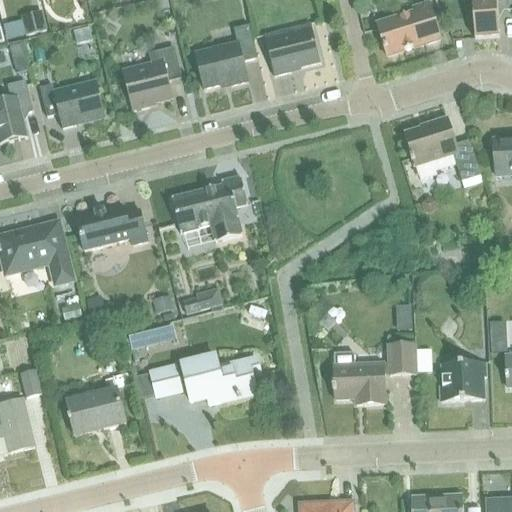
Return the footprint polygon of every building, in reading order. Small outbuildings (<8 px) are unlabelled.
[(168,0),(157,3),(160,14),(170,11),(168,0)] [(473,3),(476,42),(500,40),(498,14),(510,13),(509,0),(485,0),(485,2),(473,3)] [(378,29),(387,59),(441,42),(430,7),(414,12),(415,17),(378,29)] [(29,38),(47,34),(42,15),(24,20),(29,38)] [(244,66),(258,62),(250,29),(234,32),(238,47),(196,57),(205,93),(231,87),(232,90),(249,86),(244,66)] [(282,34),(265,39),(275,79),(292,75),(291,73),(300,70),(300,71),(321,66),(312,31),(283,38),(282,34)] [(23,44),(10,48),(14,62),(27,59),(23,44)] [(170,85),(183,82),(175,51),(149,57),(152,67),(146,76),(144,75),(125,80),(124,75),(123,75),(133,115),(149,111),(148,107),(173,101),(170,85)] [(22,118),(34,116),(26,84),(8,89),(11,103),(0,106),(0,144),(1,148),(28,141),(22,118)] [(55,97),(53,88),(40,91),(48,121),(59,118),(63,132),(77,129),(76,127),(106,120),(97,86),(55,97)] [(431,129),(406,137),(420,184),(438,178),(437,174),(457,168),(465,192),(484,186),(470,143),(456,148),(448,122),(431,128),(431,129)] [(497,179),(511,178),(511,141),(494,143),(497,179)] [(237,211),(248,208),(242,181),(222,185),(224,190),(173,202),(181,237),(201,232),(201,231),(212,228),(216,246),(243,239),(238,222),(239,222),(237,211)] [(428,202),(423,207),(424,214),(431,216),(436,211),(435,204),(428,202)] [(77,222),(85,255),(132,243),(133,249),(149,245),(141,214),(126,218),(125,210),(105,215),(105,214),(96,216),(96,218),(77,222)] [(60,226),(0,240),(0,255),(6,279),(51,268),(56,289),(75,284),(60,226)] [(470,265),(470,282),(482,282),(482,265),(470,265)] [(184,305),(188,318),(223,308),(219,293),(197,298),(198,302),(184,305)] [(331,308),(322,300),(313,310),(321,318),(331,308)] [(155,305),(158,316),(173,312),(170,301),(155,305)] [(411,309),(396,310),(397,333),(412,332),(411,309)] [(506,325),(491,325),(492,355),(507,355),(506,325)] [(143,335),(129,339),(132,352),(147,349),(143,335)] [(390,379),(417,378),(416,348),(389,349),(390,379)] [(336,404),(364,402),(364,409),(386,408),(385,368),(355,369),(354,356),(334,356),(335,370),(336,404)] [(226,404),(256,397),(252,380),(260,378),(257,364),(219,373),(216,361),(181,369),(190,406),(224,397),(226,404)] [(484,381),(486,381),(486,366),(442,368),(443,389),(441,389),(441,405),(485,404),(484,381)] [(181,394),(176,371),(151,377),(157,400),(181,394)] [(21,378),(26,401),(42,397),(36,374),(21,378)] [(126,429),(117,392),(67,404),(76,441),(126,429)] [(0,407),(0,459),(35,451),(23,402),(0,407)] [(460,511),(460,499),(413,501),(413,511),(460,511)] [(511,511),(511,502),(487,504),(486,511),(511,511)]
